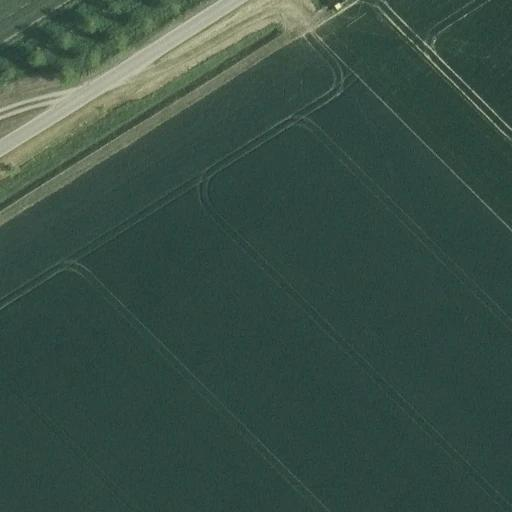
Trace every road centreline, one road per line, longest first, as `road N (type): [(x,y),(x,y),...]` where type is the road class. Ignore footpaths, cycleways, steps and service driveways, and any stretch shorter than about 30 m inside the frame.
road 1 (unclassified): [(0,145),(232,0)]
road 2 (track): [(79,96),(163,66),(265,12),(286,9),(299,20)]
